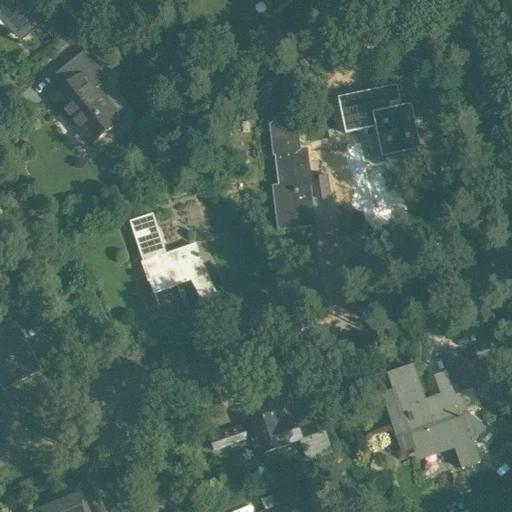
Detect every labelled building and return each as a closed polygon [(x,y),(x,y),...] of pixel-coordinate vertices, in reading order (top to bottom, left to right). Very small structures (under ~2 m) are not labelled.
[(25,0),(0,0),(0,11),(23,39),(30,34),(31,35),(47,21),(45,20),(43,21),(25,0)] [(266,0),(276,12),(290,0),(266,0)] [(65,89),(53,99),(91,147),(122,122),(94,87),(107,76),(86,49),(54,75),(55,76),(65,89)] [(274,78),(246,100),(258,114),(285,92),(274,78)] [(397,86),(337,99),(345,135),(375,129),(382,160),(422,151),(412,105),(402,108),(397,86)] [(296,113),(268,116),(273,157),(275,157),(279,188),(274,188),(279,231),(315,227),(308,172),(304,172),(296,113)] [(221,303),(207,276),(199,260),(201,259),(197,246),(166,256),(152,216),(129,224),(143,264),(142,264),(142,265),(143,265),(153,294),(192,281),(206,310),(221,303)] [(9,388),(39,373),(18,330),(14,332),(10,322),(0,327),(0,385),(6,382),(9,388)] [(488,343),(474,348),(479,365),(494,360),(488,343)] [(397,403),(386,407),(402,454),(413,450),(415,455),(452,442),(462,470),(479,464),(473,446),(486,432),(467,415),(460,395),(473,391),(465,370),(436,380),(444,405),(427,411),(413,369),(388,378),(397,403)] [(274,416),(252,424),(252,425),(210,440),(214,452),(256,437),(263,457),(285,449),(284,448),(301,442),(308,460),(332,451),(321,420),(298,428),(296,423),(278,429),(274,416)] [(310,511),(301,487),(272,499),(276,510),(270,511),(310,511)] [(88,511),(81,495),(41,511),(88,511)]
